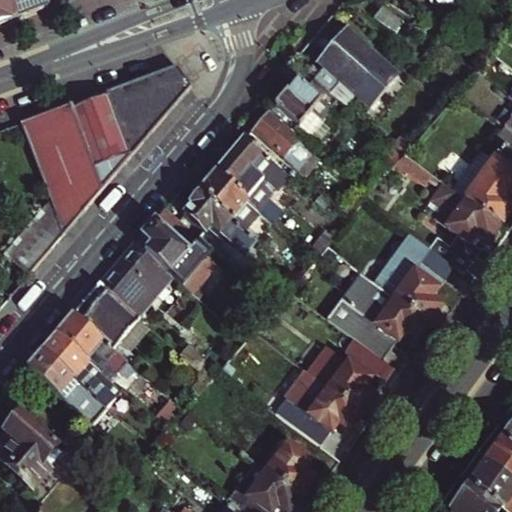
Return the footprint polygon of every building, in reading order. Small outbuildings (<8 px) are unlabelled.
[(0,0),(0,28),(17,22),(9,0),(0,0)] [(9,0),(17,22),(50,10),(46,0),(9,0)] [(405,23),(383,7),(375,18),(398,34),(405,23)] [(353,38),(314,82),(323,90),(330,96),(340,84),(355,96),(383,64),(353,38)] [(178,70),(21,128),(42,182),(51,203),(64,238),(192,90),(178,70)] [(330,96),(323,90),(316,98),(297,82),(274,109),(311,141),(326,124),(322,121),(338,103),(330,96)] [(511,115),(503,127),(511,134),(511,115)] [(310,153),(269,117),(255,134),(299,173),(304,167),(301,164),(310,153)] [(503,148),(464,201),(499,227),(511,208),(504,203),(511,194),(511,195),(511,141),(506,150),(503,148)] [(215,177),(247,204),(263,218),(293,182),(245,142),(215,177)] [(454,177),(412,146),(403,157),(405,158),(435,180),(446,188),(454,177)] [(393,149),(359,189),(371,199),(395,170),(405,158),(403,157),(393,149)] [(405,158),(395,170),(407,179),(411,175),(429,188),(431,185),(435,180),(405,158)] [(247,204),(215,177),(199,196),(264,251),(271,243),(252,226),(255,223),(241,211),(247,204)] [(435,180),(431,185),(444,194),(447,189),(446,188),(435,180)] [(359,189),(340,212),(352,222),(371,199),(359,189)] [(464,201),(447,189),(444,194),(436,205),(448,213),(441,223),(461,238),(452,250),(440,241),(431,253),(453,270),(464,278),(482,254),(471,246),(478,237),(488,244),(501,228),(499,227),(464,201)] [(266,253),(264,251),(199,196),(189,207),(192,209),(186,217),(220,246),(226,240),(246,257),(254,249),(262,257),(266,253)] [(51,203),(36,221),(50,255),(64,238),(51,203)] [(160,267),(194,297),(198,292),(189,284),(208,262),(195,250),(191,255),(182,247),(193,235),(166,211),(142,240),(151,248),(145,255),(160,267)] [(50,255),(36,221),(7,253),(4,257),(29,279),(50,255)] [(394,266),(407,277),(411,280),(414,275),(437,292),(443,284),(421,267),(431,253),(414,240),(394,266)] [(145,255),(136,247),(108,278),(100,288),(125,309),(160,267),(145,255)] [(453,270),(431,253),(421,267),(443,284),(453,270)] [(387,280),(379,291),(428,326),(440,309),(430,301),(437,292),(414,275),(411,280),(407,277),(399,289),(387,280)] [(415,344),(428,326),(379,291),(368,283),(336,328),(355,342),(385,364),(405,336),(415,344)] [(100,288),(74,318),(98,340),(129,365),(135,358),(122,346),(141,323),(125,309),(100,288)] [(190,349),(182,358),(198,372),(230,336),(202,311),(178,339),(190,349)] [(98,340),(74,318),(57,338),(91,367),(112,385),(129,365),(98,340)] [(85,373),(91,367),(57,338),(43,354),(108,411),(116,401),(85,373)] [(387,384),(396,372),(385,364),(355,342),(347,354),(387,384)] [(101,420),(108,411),(43,354),(28,372),(74,412),(81,404),(101,420)] [(348,366),(329,392),(362,416),(374,400),(363,392),(370,382),(348,366)] [(289,425),(307,439),(333,458),(343,444),(332,435),(339,426),(350,434),(362,416),(329,392),(318,384),(289,425)] [(65,458),(22,421),(21,423),(15,422),(8,430),(9,436),(8,438),(15,445),(2,460),(37,491),(65,458)] [(511,426),(503,438),(511,445),(511,426)] [(485,462),(511,481),(511,445),(503,438),(485,462)] [(249,443),(242,453),(259,466),(267,456),(249,443)] [(289,446),(270,473),(302,497),(315,480),(304,472),(311,462),(289,446)] [(252,497),(242,510),(244,511),(291,511),(302,497),(270,473),(259,466),(242,453),(233,447),(225,457),(252,477),(242,489),(252,497)] [(468,486),(500,510),(502,511),(511,511),(511,481),(485,462),(468,486)] [(498,511),(500,510),(468,486),(450,510),(452,511),(498,511)]
